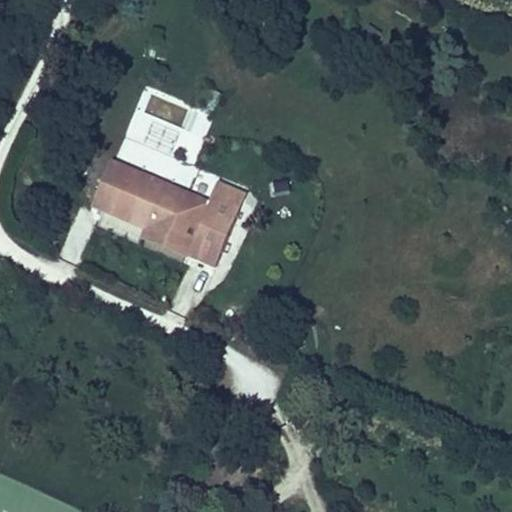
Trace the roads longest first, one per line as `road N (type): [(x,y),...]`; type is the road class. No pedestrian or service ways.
road 1 (track): [(0,240),(42,270),(219,349),(244,369),(277,417)]
road 2 (track): [(60,0),(51,58),(0,148)]
